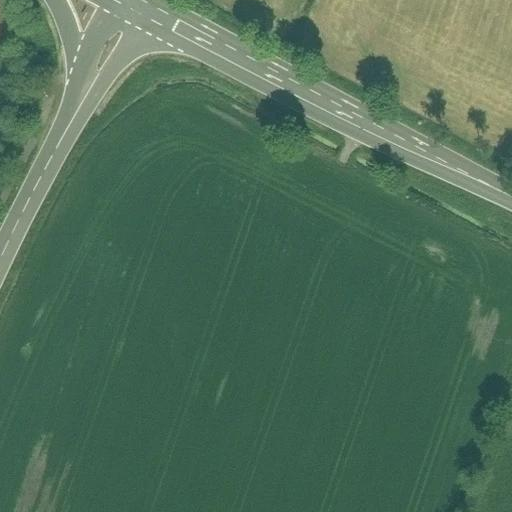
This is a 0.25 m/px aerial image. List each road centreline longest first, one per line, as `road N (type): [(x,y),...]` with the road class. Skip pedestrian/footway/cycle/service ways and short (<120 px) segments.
road 1 (tertiary): [(511,198),(134,3)]
road 2 (tertiary): [(0,269),(86,88)]
